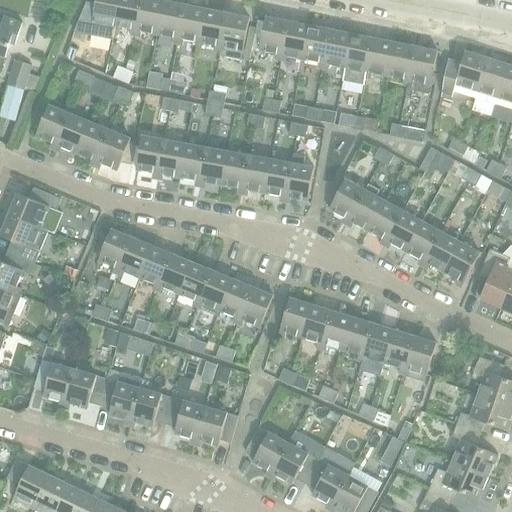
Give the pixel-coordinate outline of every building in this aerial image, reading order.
[(99,22),(115,25),(120,0),(96,0),(92,26),(98,28),(99,22)] [(120,0),(115,25),(131,29),(130,34),(135,35),(136,30),(141,0),(120,0)] [(141,0),(136,30),(135,35),(140,36),(141,31),(157,34),(164,0),(162,0),(141,0)] [(164,0),(157,34),(173,37),(172,42),(177,43),(185,4),(164,0)] [(185,4),(177,43),(183,44),(184,39),(200,42),(206,9),(185,4)] [(206,9),(200,42),(216,45),(215,51),(220,52),(228,13),(206,9)] [(228,13),(220,52),(219,55),(241,59),(250,17),(228,13)] [(0,72),(0,73),(11,42),(15,44),(22,22),(3,16),(0,25),(0,72)] [(275,59),(281,60),(288,21),(266,16),(260,50),(276,53),(275,59)] [(288,21),(281,60),(286,61),(287,56),(303,59),(310,25),(288,21)] [(310,25),(303,59),(319,62),(318,67),(323,68),(331,29),(310,25)] [(331,29),(323,68),(328,69),(329,64),(345,67),(352,34),(331,29)] [(352,34),(345,67),(343,80),(364,84),(366,77),(373,38),(352,34)] [(373,38),(366,77),(371,78),(372,72),(388,76),(394,42),(373,38)] [(394,42),(388,76),(404,79),(403,84),(408,85),(416,46),(394,42)] [(73,60),(78,49),(70,46),(65,57),(73,60)] [(408,85),(406,94),(412,95),(413,90),(429,93),(431,84),(438,51),(416,46),(408,85)] [(451,98),(453,91),(475,98),(487,58),(466,51),(461,65),(448,60),(441,95),(451,98)] [(487,58),(475,98),(495,104),(508,64),(487,58)] [(8,84),(24,89),(29,90),(34,74),(29,72),(32,65),(16,59),(8,84)] [(511,65),(508,64),(495,104),(511,109),(511,65)] [(113,77),(121,80),(126,69),(118,65),(113,77)] [(162,70),(150,68),(148,84),(160,86),(162,70)] [(74,81),(82,84),(87,73),(79,69),(74,81)] [(126,69),(121,80),(129,83),(134,72),(126,69)] [(87,73),(82,84),(90,87),(94,76),(87,73)] [(170,79),(162,77),(160,89),(168,91),(170,79)] [(170,79),(168,91),(184,94),(187,82),(170,79)] [(114,97),(122,100),(126,89),(119,86),(114,97)] [(126,89),(122,100),(129,104),(134,92),(126,89)] [(210,90),(207,102),(215,104),(218,92),(210,90)] [(218,92),(215,104),(224,105),(226,93),(218,92)] [(162,109),(170,110),(172,98),(164,96),(162,109)] [(262,110),(271,111),(273,99),(265,97),(262,110)] [(172,98),(170,110),(178,112),(181,100),(172,98)] [(273,99),(271,111),(279,113),(281,101),(273,99)] [(215,104),(207,102),(205,114),(213,116),(215,104)] [(215,104),(213,116),(221,117),(224,105),(215,104)] [(36,136),(57,145),(70,113),(49,105),(36,136)] [(305,118),(313,120),(315,107),(307,106),(305,118)] [(315,107),(313,120),(321,121),(324,109),(315,107)] [(70,113),(57,145),(77,153),(90,121),(70,113)] [(247,126),(255,127),(257,115),(249,113),(247,126)] [(338,125),(347,127),(356,128),(358,116),(341,113),(338,125)] [(257,115),(255,127),(263,129),(265,116),(257,115)] [(358,116),(356,128),(376,132),(379,120),(358,116)] [(90,121),(77,153),(97,161),(110,130),(90,121)] [(289,134),(297,135),(300,123),(291,122),(289,134)] [(300,123),(297,135),(305,137),(308,125),(300,123)] [(390,135),(398,137),(400,124),(392,123),(390,135)] [(400,124),(398,137),(406,138),(408,126),(400,124)] [(110,130),(97,161),(118,170),(131,138),(110,130)] [(136,170),(158,174),(164,140),(142,136),(136,170)] [(448,149),(455,153),(461,142),(453,138),(448,149)] [(164,140),(158,174),(179,177),(186,143),(164,140)] [(461,142),(455,153),(462,157),(468,146),(461,142)] [(186,143),(179,177),(200,181),(207,147),(186,143)] [(373,157),(381,161),(387,150),(379,146),(373,157)] [(207,147),(200,181),(222,185),(228,151),(207,147)] [(431,147),(425,157),(433,162),(438,151),(431,147)] [(387,150),(381,161),(388,165),(394,154),(387,150)] [(228,151),(222,185),(243,189),(249,155),(228,151)] [(292,163),(285,197),(308,201),(314,167),(303,165),(304,156),(293,154),(292,163)] [(249,155),(243,189),(264,193),(271,159),(249,155)] [(433,162),(425,157),(419,168),(427,172),(433,162)] [(271,159),(264,193),(285,197),(292,163),(271,159)] [(486,170),(494,174),(500,163),(492,159),(486,170)] [(500,163),(494,174),(501,178),(507,167),(500,163)] [(467,167),(461,177),(456,187),(463,191),(468,181),(474,170),(467,167)] [(474,170),(468,181),(476,185),(482,174),(474,170)] [(329,209),(349,220),(365,190),(345,179),(329,209)] [(365,190),(349,220),(368,230),(384,200),(376,195),(379,189),(369,183),(365,190)] [(18,193),(9,214),(46,229),(48,224),(43,222),(49,207),(57,210),(61,198),(34,187),(29,198),(18,193)] [(506,202),(511,192),(511,191),(505,187),(499,198),(506,202)] [(384,200),(368,230),(387,241),(403,210),(384,200)] [(403,210),(387,241),(406,251),(422,221),(403,210)] [(9,214),(1,235),(12,240),(7,251),(35,262),(48,230),(46,229),(9,214)] [(422,221),(406,251),(425,261),(441,231),(422,221)] [(112,272),(117,274),(132,237),(112,229),(99,260),(114,267),(112,272)] [(441,231),(425,261),(444,272),(460,241),(441,231)] [(132,237),(117,274),(122,276),(124,271),(139,277),(152,246),(132,237)] [(460,241),(444,272),(463,282),(480,252),(460,241)] [(481,299),(501,308),(511,283),(511,245),(502,254),(490,248),(479,274),(490,279),(481,299)] [(152,246),(139,277),(154,283),(152,288),(157,290),(172,254),(152,246)] [(0,260),(0,285),(19,293),(22,288),(17,286),(23,271),(30,274),(35,262),(7,251),(3,262),(0,260)] [(172,254),(157,290),(162,293),(164,287),(179,294),(192,262),(172,254)] [(192,262),(179,294),(194,300),(192,305),(197,307),(212,270),(192,262)] [(212,270),(197,307),(202,309),(204,304),(219,310),(232,278),(212,270)] [(232,278),(219,310),(234,316),(232,321),(237,323),(252,287),(232,278)] [(511,283),(501,308),(511,312),(511,283)] [(22,294),(19,293),(0,285),(0,322),(9,326),(22,294)] [(252,287),(237,323),(242,325),(244,320),(260,327),(273,295),(252,287)] [(286,332),(301,337),(312,304),(290,298),(278,336),(284,337),(286,332)] [(92,316),(100,319),(104,307),(96,304),(92,316)] [(312,304),(301,337),(317,342),(315,347),(321,349),(332,311),(312,304)] [(104,307),(100,319),(108,321),(112,309),(104,307)] [(332,311),(321,349),(326,350),(327,345),(343,350),(353,317),(332,311)] [(353,317),(343,350),(358,355),(357,360),(362,361),(374,323),(353,317)] [(133,329),(141,332),(145,320),(137,318),(133,329)] [(145,320),(141,332),(149,335),(153,323),(145,320)] [(374,323),(362,361),(367,363),(368,358),(384,362),(394,330),(374,323)] [(394,330),(384,362),(400,367),(398,372),(403,374),(415,336),(394,330)] [(175,343),(182,346),(186,334),(178,331),(175,343)] [(186,334),(182,346),(190,348),(194,336),(186,334)] [(415,336),(403,374),(425,381),(436,343),(415,336)] [(43,356),(47,344),(37,341),(33,353),(43,356)] [(216,357),(224,359),(228,347),(220,345),(216,357)] [(228,347),(224,359),(232,362),(236,350),(228,347)] [(475,369),(473,377),(482,380),(477,394),(511,405),(511,380),(500,376),(504,365),(479,356),(475,369)] [(43,396),(65,402),(75,369),(42,360),(34,387),(45,390),(43,396)] [(110,368),(107,379),(100,405),(111,409),(109,415),(131,421),(140,388),(119,382),(122,371),(110,368)] [(278,379),(286,383),(291,371),(283,368),(278,379)] [(75,369),(65,402),(87,408),(89,402),(100,405),(107,379),(75,369)] [(291,371),(286,383),(294,386),(299,374),(291,371)] [(318,396),(326,400),(331,388),(323,385),(318,396)] [(140,388),(131,421),(153,427),(154,421),(165,424),(173,397),(140,388)] [(331,388),(326,400),(334,403),(339,392),(331,388)] [(461,412),(456,424),(480,433),(485,421),(508,429),(511,416),(511,405),(477,394),(470,415),(461,412)] [(173,397),(165,424),(176,427),(174,433),(196,439),(205,406),(173,397)] [(358,414),(366,417),(371,406),(363,402),(358,414)] [(205,406),(196,439),(218,446),(220,440),(231,443),(238,416),(205,406)] [(371,406),(366,417),(374,421),(379,409),(371,406)] [(461,440),(452,461),(488,477),(498,454),(476,445),(480,433),(456,424),(451,436),(461,440)] [(252,462),(272,473),(289,443),(258,426),(245,451),(255,456),(252,462)] [(406,441),(411,430),(403,426),(398,438),(406,441)] [(289,443),(272,473),(292,484),(295,478),(305,483),(318,459),(289,443)] [(318,459),(305,483),(315,489),(312,494),(332,505),(348,475),(355,463),(325,447),(318,459)] [(433,478),(428,489),(452,500),(457,489),(479,499),(488,477),(452,461),(447,472),(438,468),(433,478)] [(13,498),(33,508),(50,474),(29,465),(13,498)] [(50,474),(33,508),(40,511),(55,511),(69,484),(50,474)] [(348,475),(332,505),(344,511),(353,511),(355,511),(357,511),(367,511),(378,492),(348,475)] [(69,484),(55,511),(79,511),(88,493),(69,484)] [(425,511),(446,511),(452,500),(428,489),(419,508),(425,511)] [(88,493),(79,511),(103,511),(108,503),(88,493)] [(126,511),(108,503),(103,511),(126,511)]
